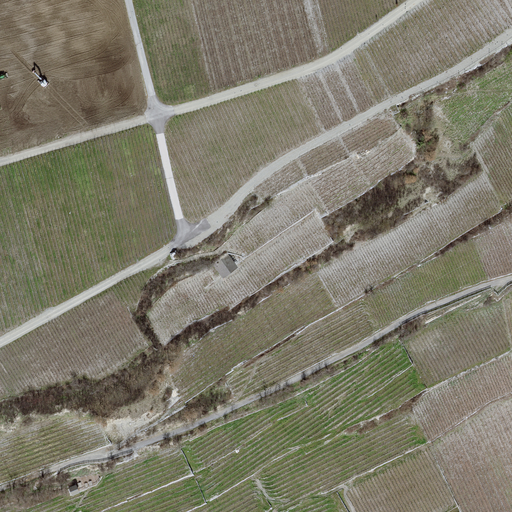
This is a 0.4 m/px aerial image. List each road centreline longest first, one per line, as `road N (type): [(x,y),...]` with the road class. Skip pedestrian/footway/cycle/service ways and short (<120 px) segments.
road 1 (unclassified): [(511,278),(420,310),(232,408),(0,486)]
road 2 (track): [(407,0),(331,56),(0,164)]
road 3 (track): [(239,189),(373,104),(463,64),(511,25)]
road 4 (track): [(239,189),(183,234),(0,341)]
road 5 (track): [(129,0),(183,234)]
